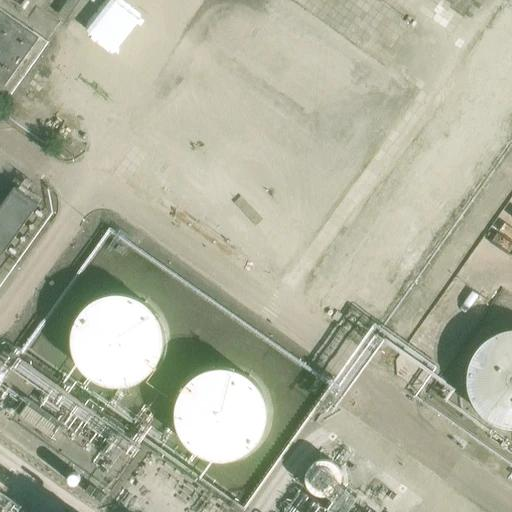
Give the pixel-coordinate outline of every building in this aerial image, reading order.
[(79,0),(67,0),(60,11),(68,17),(79,0)] [(440,0),(472,21),(485,0),(440,0)] [(0,82),(5,86),(40,36),(0,8),(0,82)] [(16,185),(0,208),(0,251),(4,254),(40,201),(16,185)] [(167,341),(167,340),(166,331),(164,323),(160,314),(154,307),(146,301),(139,297),(129,294),(121,293),(111,294),(103,296),(95,300),(87,305),(81,313),(77,319),(74,328),(72,338),(73,349),(75,357),(79,365),(86,373),(93,380),(101,384),(110,387),(118,388),(130,387),(137,385),(144,381),(152,375),(159,368),(163,359),(166,349),(167,341)] [(511,328),(507,329),(499,331),(489,337),(482,344),(476,352),(472,359),(470,369),(469,378),(470,387),(473,397),(478,406),(484,413),(492,419),(501,423),(509,426),(511,426),(511,328)] [(270,418),(270,417),(269,407),(267,399),(263,391),(257,383),(249,377),(240,372),(233,370),(221,369),(213,370),(204,373),(197,377),(189,384),(182,392),(179,400),(176,409),(175,418),(176,426),(179,434),(183,442),(189,450),(196,456),(204,460),(214,464),(222,464),(232,464),(242,460),(250,456),(257,450),(263,442),(267,435),(270,426),(270,418)]
